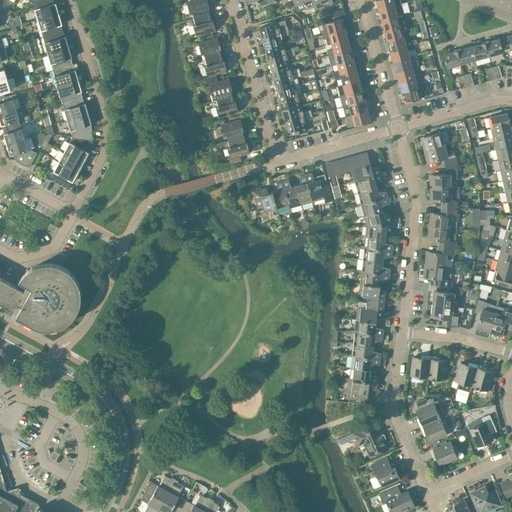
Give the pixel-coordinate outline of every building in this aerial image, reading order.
[(34,19),(35,21),(59,14),(56,3),(55,3),(53,0),(37,0),(33,3),(37,18),(34,19)] [(194,18),(214,13),(210,1),(207,1),(207,0),(195,0),(187,2),(190,13),(191,13),(192,14),(192,13),(194,18)] [(306,9),(314,7),(312,0),(293,0),(295,5),(304,2),(306,9)] [(314,7),(315,10),(324,7),(323,4),(331,2),(332,5),(341,2),(340,0),(312,0),(314,7)] [(375,0),(379,10),(401,4),(399,0),(375,0)] [(382,21),(398,16),(404,14),(401,4),(379,10),(382,21)] [(193,25),(196,36),(215,30),(214,26),(217,25),(214,13),(194,18),(195,23),(195,24),(193,25)] [(38,22),(43,37),(63,31),(61,25),(62,25),(59,14),(35,21),(35,23),(38,22)] [(382,21),(384,31),(407,24),(406,20),(399,22),(398,16),(382,21)] [(322,35),(345,29),(342,18),(322,24),(323,30),(321,31),(322,35)] [(259,35),(260,38),(288,30),(287,26),(279,29),(277,22),(259,27),(261,34),(259,35)] [(384,31),(387,41),(403,37),(402,31),(408,29),(407,24),(384,31)] [(430,27),(432,37),(438,35),(435,26),(430,27)] [(331,44),(347,39),(345,29),(322,35),(324,40),(326,39),(328,45),(331,44)] [(263,41),(265,48),(283,43),(281,37),(289,34),(288,30),(260,38),(261,41),(263,41)] [(44,52),(45,54),(69,47),(66,36),(65,37),(63,31),(43,37),(47,51),(44,52)] [(511,50),(511,35),(499,39),(503,52),(511,50)] [(387,41),(390,51),(413,45),(411,40),(405,42),(403,37),(387,41)] [(205,59),(225,54),(222,42),(219,42),(218,38),(198,43),(201,54),(203,54),(204,54),(205,59)] [(328,56),(350,49),(347,39),(331,44),(333,49),(327,51),(328,56)] [(489,56),(503,52),(499,39),(485,43),(489,56)] [(265,56),(266,59),(294,51),(293,47),(285,49),(283,43),(265,48),(267,55),(265,56)] [(475,60),(489,56),(485,43),(471,47),(475,60)] [(390,51),(393,61),(409,57),(407,51),(414,49),(413,45),(390,51)] [(48,55),(53,70),(73,64),(71,58),(72,58),(69,47),(45,54),(45,56),(48,55)] [(461,64),(475,60),(471,47),(457,50),(461,64)] [(337,64),(353,59),(350,49),(328,56),(329,60),(336,58),(337,64)] [(447,68),(461,64),(457,50),(443,54),(447,68)] [(269,62),(271,69),(289,64),(287,58),(295,55),(294,51),(266,59),(267,62),(269,62)] [(206,81),(216,78),(215,74),(227,71),(226,67),(228,66),(225,54),(205,59),(207,64),(206,64),(206,65),(204,66),(207,76),(204,77),(206,81)] [(393,61),(396,72),(418,65),(417,60),(410,61),(409,57),(393,61)] [(334,76),(356,70),(353,59),(337,64),(339,70),(332,71),(334,76)] [(54,86),(54,88),(79,81),(75,70),(74,70),(73,64),(53,70),(57,85),(54,86)] [(271,77),(272,80),(287,76),(300,72),(299,68),(291,70),(289,64),(271,69),(273,76),(271,77)] [(396,72),(399,82),(415,77),(413,72),(420,70),(418,65),(396,72)] [(492,67),(495,79),(502,77),(498,65),(492,67)] [(485,69),(489,81),(495,79),(492,67),(485,69)] [(343,84),(359,80),(356,70),(334,76),(335,80),(341,79),(343,84)] [(287,76),(272,80),(273,83),(275,82),(277,90),(295,85),(299,84),(297,77),(301,76),(300,72),(287,76)] [(464,75),(467,87),(474,85),(471,73),(464,75)] [(457,77),(461,89),(467,87),(464,75),(457,77)] [(399,82),(402,92),(424,86),(423,81),(416,83),(415,77),(399,82)] [(217,100),(236,95),(233,82),(230,83),(229,79),(217,82),(216,78),(206,81),(207,86),(210,85),(212,94),(211,95),(212,101),(217,100)] [(0,97),(5,96),(4,92),(11,90),(7,80),(0,81),(0,97)] [(359,80),(343,84),(337,86),(339,96),(362,90),(359,80)] [(58,89),(62,103),(82,97),(81,92),(82,91),(79,81),(54,88),(55,90),(58,89)] [(277,98),(277,101),(306,93),(304,89),(297,91),(295,85),(277,90),(279,97),(277,98)] [(402,92),(405,102),(427,96),(424,86),(402,92)] [(342,107),(365,100),(362,90),(339,96),(342,107)] [(0,114),(16,109),(13,99),(17,98),(16,93),(5,96),(0,97),(0,114)] [(281,103),(283,110),(301,105),(299,99),(307,97),(306,93),(277,101),(278,104),(281,103)] [(216,107),(219,117),(238,112),(237,108),(240,107),(236,95),(217,100),(218,105),(217,105),(218,106),(216,107)] [(64,119),(64,121),(88,114),(85,103),(84,103),(82,97),(62,103),(67,118),(64,119)] [(345,117),(368,110),(365,100),(342,107),(345,117)] [(282,118),(283,122),(311,114),(310,110),(302,112),(301,105),(283,110),(285,118),(282,118)] [(7,128),(14,126),(13,122),(19,120),(16,109),(0,114),(0,121),(1,125),(6,124),(7,128)] [(348,127),(355,125),(370,121),(368,110),(345,117),(348,127)] [(488,117),(491,128),(510,124),(507,113),(488,117)] [(68,122),(72,137),(94,139),(91,132),(92,131),(91,125),(92,125),(88,114),(64,121),(65,123),(68,122)] [(286,124),(289,132),(290,131),(291,135),(308,130),(305,120),(313,118),(311,114),(283,122),(284,125),(286,124)] [(228,141),(248,135),(244,123),(242,124),(240,120),(221,125),(224,136),(226,135),(226,136),(227,136),(228,141)] [(491,128),(493,138),(511,134),(510,124),(491,128)] [(7,144),(25,139),(22,128),(15,130),(14,126),(7,128),(8,132),(4,134),(7,144)] [(460,129),(463,141),(469,139),(466,128),(460,129)] [(421,137),(425,150),(444,145),(440,132),(421,137)] [(493,138),(495,149),(511,145),(511,134),(493,138)] [(228,158),(230,165),(242,161),(240,155),(250,153),(248,148),(251,148),(248,135),(228,141),(229,146),(229,147),(227,147),(230,158),(228,158)] [(72,137),(64,152),(83,162),(89,152),(88,152),(91,146),(90,146),(94,139),(72,137)] [(29,166),(30,167),(37,153),(30,149),(28,149),(25,139),(7,144),(10,155),(15,154),(16,157),(15,158),(15,159),(16,160),(17,161),(18,162),(19,163),(21,164),(22,165),(23,165),(25,166),(26,166),(28,166),(29,166)] [(443,158),(445,166),(457,164),(458,164),(455,155),(454,155),(453,150),(446,152),(444,145),(425,150),(428,163),(443,158)] [(511,145),(495,149),(498,160),(511,156),(511,145)] [(64,152),(59,161),(78,172),(83,162),(64,152)] [(364,166),(370,164),(367,152),(361,154),(364,166)] [(355,156),(358,167),(364,166),(361,154),(355,156)] [(349,157),(352,169),(358,167),(355,156),(349,157)] [(511,156),(498,160),(500,170),(511,167),(511,156)] [(351,169),(352,169),(349,157),(343,159),(346,171),(351,169)] [(340,172),(346,171),(343,159),(337,161),(340,172)] [(50,177),(69,187),(72,181),(73,182),(78,172),(59,161),(50,177)] [(334,174),(340,172),(337,161),(331,162),(334,174)] [(328,176),(334,174),(331,162),(325,164),(328,176)] [(351,169),(354,180),(354,181),(382,173),(380,167),(372,169),(370,164),(364,166),(358,167),(352,169),(351,169)] [(430,175),(431,188),(451,187),(450,179),(457,179),(457,164),(445,166),(446,174),(430,175)] [(511,167),(500,170),(503,181),(511,178),(511,167)] [(313,201),(312,202),(312,204),(314,203),(314,201),(324,198),(325,202),(331,200),(332,200),(325,174),(313,177),(312,172),(305,174),(313,201)] [(355,182),(357,193),(377,187),(375,183),(383,179),(382,173),(354,181),(354,180),(352,180),(353,183),(355,182)] [(296,185),(301,205),(312,202),(313,201),(305,174),(299,176),(300,184),(296,185)] [(511,178),(503,181),(505,191),(511,189),(511,178)] [(290,208),(288,208),(289,210),(291,210),(291,208),(301,205),(296,185),(291,187),(288,179),(282,181),(290,208)] [(273,192),(278,211),(288,208),(290,208),(282,181),(276,182),(277,191),(273,192)] [(264,206),(266,215),(278,211),(273,192),(268,193),(266,187),(253,191),(258,208),(264,206)] [(357,193),(360,203),(361,204),(388,197),(386,191),(378,192),(377,187),(357,193)] [(459,187),(451,187),(431,188),(431,201),(442,200),(442,207),(459,208),(460,208),(459,187)] [(361,205),(364,216),(383,210),(382,206),(390,202),(388,197),(361,204),(360,203),(358,204),(359,204),(359,206),(361,205)] [(431,213),(429,226),(449,228),(456,229),(459,208),(442,207),(442,214),(431,213)] [(364,216),(366,224),(366,226),(393,223),(390,213),(384,215),(383,210),(364,216)] [(366,227),(365,235),(385,238),(386,233),(392,234),(393,223),(366,226),(366,224),(364,225),(364,227),(366,227)] [(439,246),(454,248),(455,248),(456,241),(455,241),(456,237),(456,229),(449,228),(429,226),(428,239),(439,240),(439,246)] [(365,235),(364,246),(364,247),(392,251),(393,245),(385,242),(385,238),(365,235)] [(501,250),(511,253),(511,241),(504,239),(501,250)] [(364,249),(363,259),(383,261),(383,257),(392,256),(392,251),(364,247),(364,246),(362,246),(362,248),(364,249)] [(425,264),(445,266),(446,258),(453,259),(454,248),(439,246),(438,252),(427,251),(425,264)] [(498,260),(511,264),(511,253),(501,250),(498,260)] [(363,259),(362,270),(361,271),(390,274),(390,268),(382,266),(383,261),(363,259)] [(494,270),(511,275),(511,264),(498,260),(494,270)] [(16,316),(33,326),(36,327),(38,328),(41,329),(44,329),(47,329),(50,329),(53,329),(55,328),(58,328),(61,327),(63,325),(66,324),(68,322),(70,321),(72,319),(74,316),(76,314),(77,312),(79,309),(79,306),(80,303),(81,301),(81,298),(81,295),(81,292),(80,289),(80,287),(79,284),(77,281),(76,279),(74,276),(72,274),(70,272),(68,270),(66,269),(63,267),(60,266),(57,265),(55,264),(52,264),(49,263),(46,263),(43,264),(41,264),(38,265),(35,266),(33,267),(30,269),(28,270),(26,272),(24,274),(22,276),(20,279),(19,281),(27,285),(24,290),(0,277),(0,302),(14,310),(18,303),(22,306),(16,316)] [(425,264),(424,277),(435,278),(435,285),(450,286),(452,267),(445,266),(425,264)] [(361,272),(360,283),(380,285),(380,281),(389,280),(390,274),(361,271),(362,270),(359,270),(359,272),(361,272)] [(491,281),(510,287),(511,279),(511,275),(494,270),(491,281)] [(367,296),(367,302),(384,304),(385,291),(379,290),(380,285),(360,283),(359,295),(367,296)] [(433,304),(459,306),(460,294),(462,294),(463,287),(451,286),(450,293),(434,291),(433,304)] [(477,328),(489,332),(497,306),(485,302),(485,301),(478,299),(475,311),(481,313),(477,328)] [(357,307),(356,320),(376,322),(376,317),(382,318),(384,304),(367,302),(366,308),(357,307)] [(443,324),(459,326),(460,319),(457,319),(459,306),(433,304),(431,317),(443,318),(443,324)] [(489,332),(502,336),(504,326),(510,328),(511,322),(511,310),(497,306),(489,332)] [(356,320),(355,330),(355,332),(383,335),(384,329),(375,327),(376,322),(356,320)] [(355,333),(353,343),(373,346),(374,341),(382,341),(383,335),(355,332),(355,330),(353,330),(352,333),(355,333)] [(352,355),(380,359),(381,353),(373,350),(373,346),(353,343),(352,354),(352,355)] [(352,357),(351,367),(370,370),(371,365),(380,364),(380,359),(352,355),(352,354),(350,354),(350,356),(352,357)] [(428,378),(430,356),(424,356),(423,358),(413,357),(410,376),(422,377),(422,378),(424,378),(424,377),(428,378)] [(433,378),(445,380),(447,361),(436,359),(436,357),(430,356),(428,378),(432,378),(431,379),(433,379),(433,378)] [(471,386),(477,365),(471,363),(471,366),(460,363),(455,381),(459,382),(457,388),(470,392),(472,386),(471,386)] [(477,387),(488,391),(493,372),(483,369),(484,367),(477,365),(471,386),(472,386),(475,387),(475,388),(476,388),(477,387)] [(349,379),(377,382),(378,377),(370,374),(370,370),(351,367),(349,378),(349,379)] [(365,400),(367,400),(368,389),(377,390),(377,382),(349,379),(349,378),(347,378),(347,380),(349,380),(347,398),(349,398),(365,400)] [(51,399),(61,404),(63,399),(54,393),(51,399)] [(419,409),(416,410),(420,420),(418,421),(420,427),(440,419),(439,415),(443,413),(438,401),(433,403),(432,399),(426,401),(425,399),(416,403),(419,409)] [(467,424),(478,449),(484,446),(483,444),(493,440),(490,434),(496,431),(489,414),(467,424)] [(425,432),(430,442),(447,434),(442,424),(443,423),(443,422),(442,422),(440,419),(420,427),(423,433),(425,432)] [(364,442),(370,456),(387,449),(383,439),(381,440),(374,424),(354,433),(358,444),(364,442)] [(441,446),(430,450),(432,453),(432,454),(433,456),(435,455),(440,465),(457,458),(453,447),(453,445),(452,446),(450,442),(447,443),(445,439),(439,442),(441,446)] [(377,476),(382,486),(399,478),(394,467),(391,468),(387,458),(371,465),(376,476),(377,476)] [(0,511),(34,511),(37,508),(39,504),(32,500),(21,494),(19,487),(7,491),(0,467),(0,511)] [(501,484),(506,496),(511,493),(511,474),(509,476),(511,479),(501,484)] [(145,490),(163,500),(174,480),(165,475),(159,486),(150,481),(145,490)] [(163,500),(181,510),(186,500),(178,496),(183,485),(174,480),(163,500)] [(402,511),(415,507),(411,497),(410,498),(407,491),(401,494),(397,486),(378,494),(383,504),(387,503),(390,511),(402,511)] [(470,493),(478,511),(485,511),(501,505),(495,490),(494,490),(489,493),(487,492),(485,487),(485,486),(470,493)] [(156,511),(163,500),(145,490),(140,499),(149,504),(144,511),(156,511)] [(214,493),(210,500),(215,503),(219,495),(214,493)] [(181,510),(185,511),(203,511),(210,500),(201,495),(195,505),(186,500),(181,510)] [(179,511),(181,510),(163,500),(156,511),(179,511)] [(210,500),(203,511),(215,511),(219,505),(215,503),(210,500)] [(450,511),(469,511),(464,500),(454,504),(450,511)]
